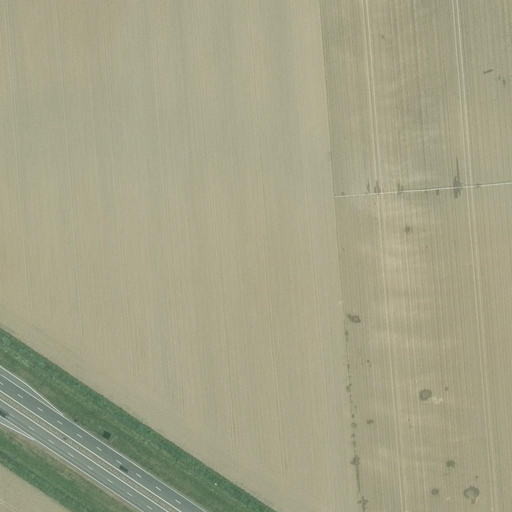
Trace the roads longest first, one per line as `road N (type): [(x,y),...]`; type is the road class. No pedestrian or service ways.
road 1 (trunk): [(196,511),(0,381)]
road 2 (trunk): [(0,411),(150,511)]
